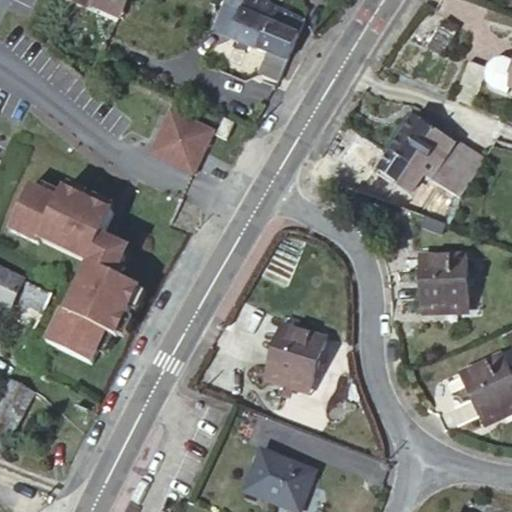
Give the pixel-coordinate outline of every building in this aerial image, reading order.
[(215,0),(205,24),(229,35),(232,28),(224,25),(232,7),(240,11),(242,5),(230,0),(215,0)] [(287,49),(300,17),(260,0),(243,0),(242,5),(240,11),(232,28),(229,35),(269,52),(263,68),(276,74),(282,61),(287,49)] [(224,25),(232,28),(240,11),(232,7),(224,25)] [(458,22),(443,13),(425,40),(439,49),(458,22)] [(508,83),(511,74),(511,58),(502,54),(494,56),(488,61),(485,69),(485,78),(490,84),(505,90),(508,83)] [(171,112),(155,147),(198,167),(214,132),(171,112)] [(437,183),(455,194),(458,196),(474,173),(472,172),(450,158),(459,145),(412,114),(388,151),(437,183)] [(227,115),(219,131),(228,136),(237,120),(227,115)] [(155,147),(151,156),(194,176),(198,167),(155,147)] [(437,183),(388,151),(376,169),(379,172),(373,180),(390,191),(395,183),(425,202),(437,183)] [(34,188),(13,232),(42,245),(43,241),(47,235),(94,257),(106,234),(115,213),(66,191),(62,200),(34,188)] [(47,235),(43,241),(90,263),(68,310),(74,313),(97,265),(120,276),(134,247),(106,234),(94,257),(47,235)] [(466,292),(462,250),(418,254),(422,303),(444,301),(444,295),(466,292)] [(46,290),(0,264),(0,303),(5,306),(7,302),(35,315),(46,290)] [(64,308),(49,341),(93,362),(108,330),(118,334),(141,286),(120,276),(97,265),(74,313),(68,310),(64,308)] [(324,335),(280,320),(263,371),(289,380),(291,375),(310,380),(324,335)] [(500,411),(511,405),(511,380),(505,366),(467,384),(486,422),(502,415),(500,411)] [(0,446),(25,395),(0,383),(0,446)] [(299,508),(315,468),(260,447),(243,487),(299,508)]
